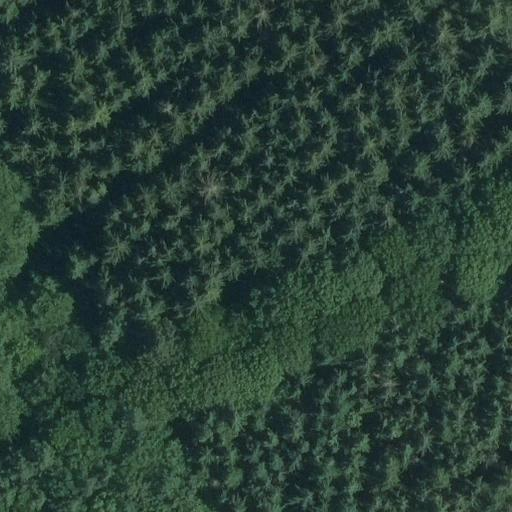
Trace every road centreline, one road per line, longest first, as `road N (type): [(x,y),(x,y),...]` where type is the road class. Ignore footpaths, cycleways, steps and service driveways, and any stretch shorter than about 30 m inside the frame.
road 1 (track): [(0,454),(511,223)]
road 2 (track): [(120,397),(193,511)]
